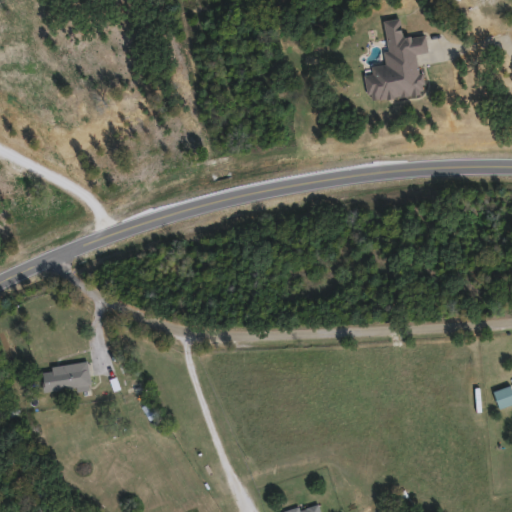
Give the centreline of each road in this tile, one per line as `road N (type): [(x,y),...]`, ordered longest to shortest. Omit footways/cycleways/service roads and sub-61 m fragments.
road 1 (tertiary): [(0,279),(276,183),(511,164)]
road 2 (residential): [(51,256),(142,314),(205,333),(511,322)]
